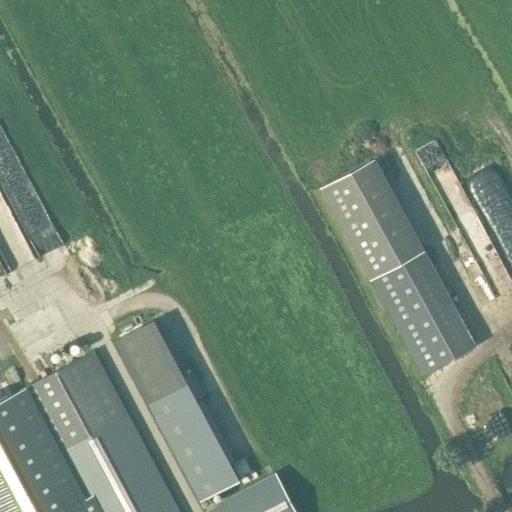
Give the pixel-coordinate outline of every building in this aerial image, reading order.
[(420,253),(424,251),(373,157),(320,186),(371,279),(420,253)] [(371,279),(421,373),(470,346),(420,253),(371,279)] [(155,315),(112,337),(198,498),(240,476),(155,315)] [(22,390),(0,401),(0,511),(178,511),(92,352),(22,389),(22,390)] [(296,511),(276,473),(206,511),(296,511)]
